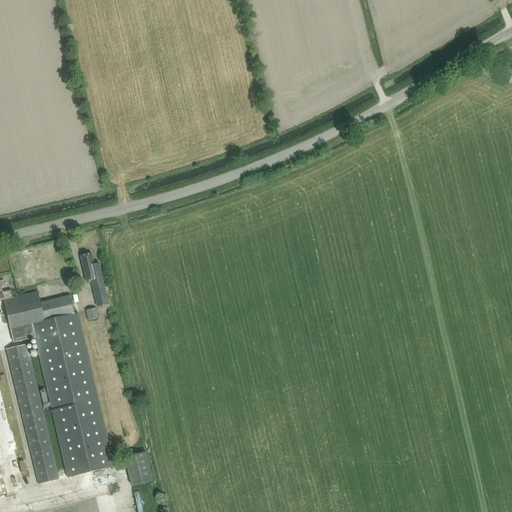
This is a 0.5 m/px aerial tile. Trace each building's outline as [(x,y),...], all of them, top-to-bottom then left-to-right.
[(91,256),(80,259),(87,283),(93,282),(95,290),(94,290),(99,308),(109,305),(99,265),(94,266),(91,256)] [(35,339),(49,393),(70,476),(115,465),(94,382),(78,314),(74,315),(69,297),(42,304),(39,293),(14,299),(12,291),(2,293),(0,283),(0,302),(5,302),(15,344),(35,339)] [(96,308),(86,311),(88,321),(98,318),(96,308)] [(7,351),(26,427),(40,484),(60,479),(27,346),(7,351)] [(133,486),(153,481),(146,452),(114,460),(117,472),(129,469),(133,486)]
